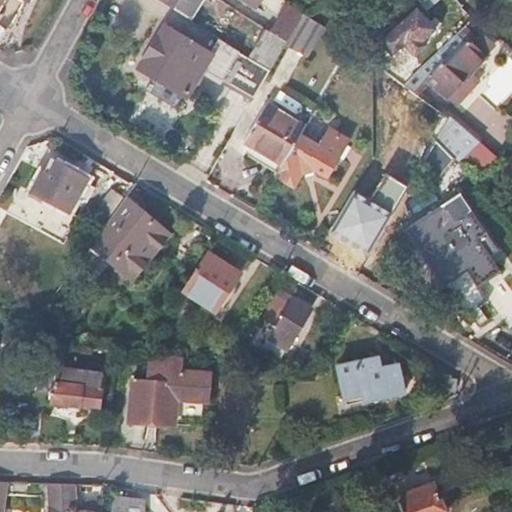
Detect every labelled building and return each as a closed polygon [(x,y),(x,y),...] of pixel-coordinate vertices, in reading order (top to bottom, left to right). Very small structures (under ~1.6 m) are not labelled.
[(161,0),(192,19),(203,1),(201,0),(161,0)] [(287,39),(303,13),(286,3),(270,28),(287,39)] [(353,42),(368,54),(402,23),(390,10),(353,42)] [(287,39),(286,41),(307,53),(323,26),(303,13),(287,39)] [(211,52),(162,22),(137,66),(184,95),(211,52)] [(248,56),(270,68),(286,41),(287,39),(270,28),(267,26),(248,56)] [(461,44),(454,36),(405,83),(415,92),(430,77),(443,90),(457,78),(442,64),(447,58),(465,75),(483,59),(466,41),(461,44)] [(221,77),(253,96),(270,68),(248,56),(237,50),(221,77)] [(294,139),(297,134),(302,126),(304,123),(265,101),(243,137),(280,162),(294,139)] [(325,111),(315,105),(304,123),(302,126),(311,132),(325,111)] [(481,175),(498,155),(453,118),(436,138),(481,175)] [(313,166),(327,174),(348,139),(327,126),(315,145),(297,134),(294,139),(280,162),(274,172),(291,183),(299,170),(313,166)] [(88,179),(56,161),(51,168),(48,174),(43,171),(32,189),(70,210),(77,197),(86,201),(92,187),(85,183),(88,179)] [(111,214),(121,201),(111,192),(90,216),(99,224),(111,214)] [(460,194),(404,231),(439,288),(465,271),(475,286),(496,274),(478,238),(485,233),(460,194)] [(150,218),(124,196),(121,201),(111,214),(116,218),(100,238),(120,254),(150,218)] [(102,254),(89,243),(74,262),(88,272),(102,254)] [(209,251),(183,287),(213,308),(238,272),(209,251)] [(275,325),(260,350),(277,358),(309,307),(279,288),(262,317),(275,325)] [(179,366),(179,354),(146,350),(144,377),(130,377),(126,420),(172,423),(174,396),(206,399),(208,369),(179,366)] [(377,357),(336,366),(343,397),(362,394),(363,399),(403,391),(433,391),(431,374),(399,373),(397,364),(380,366),(377,357)] [(99,369),(54,364),(49,399),(98,406),(100,386),(98,385),(99,369)] [(22,413),(5,414),(5,440),(22,440),(22,413)] [(0,480),(0,511),(3,511),(9,480),(0,480)] [(75,484),(48,483),(48,508),(47,511),(94,511),(76,509),(75,484)] [(395,499),(371,507),(373,511),(441,511),(432,484),(393,496),(395,499)] [(141,511),(143,496),(117,491),(114,511),(141,511)]
